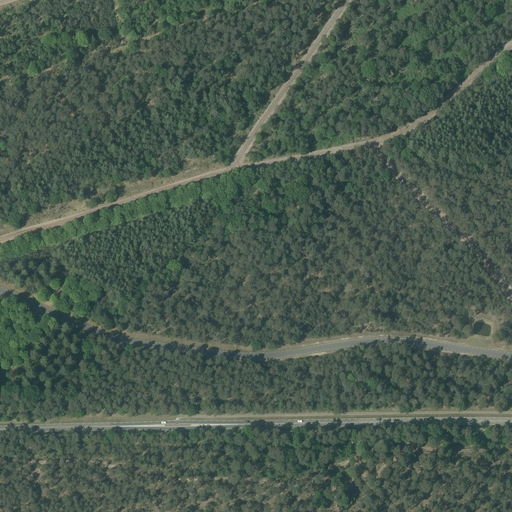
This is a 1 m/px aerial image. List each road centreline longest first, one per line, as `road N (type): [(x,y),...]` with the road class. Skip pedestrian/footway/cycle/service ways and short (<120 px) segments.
road 1 (track): [(511,454),(423,449),(361,476),(316,478),(146,477),(99,462),(0,462)]
road 2 (primary): [(0,429),(511,421)]
road 3 (track): [(0,242),(231,169),(347,0)]
road 4 (track): [(231,169),(397,135),(511,45)]
road 5 (track): [(511,297),(373,144)]
